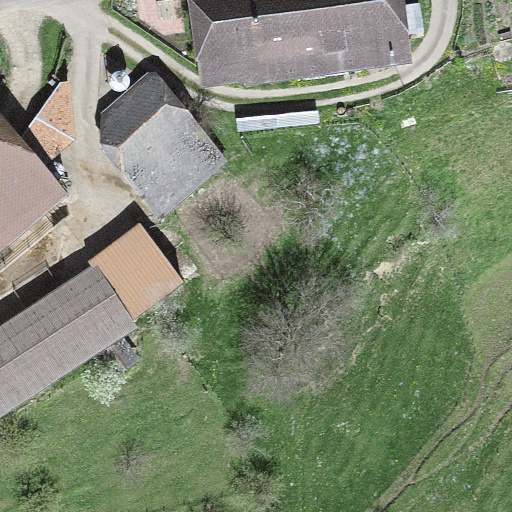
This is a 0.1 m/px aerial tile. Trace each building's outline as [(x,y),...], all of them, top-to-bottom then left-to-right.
[(400,0),(209,0),(219,68),(406,43),(400,0)] [(31,49),(0,75),(0,248),(63,196),(35,163),(66,137),(60,85),(31,49)] [(134,164),(116,177),(151,223),(214,175),(180,129),(172,135),(146,101),(108,130),(134,164)] [(132,327),(186,292),(146,232),(91,269),(97,277),(132,327)] [(83,257),(0,312),(0,415),(132,327),(97,277),(91,269),(83,257)]
